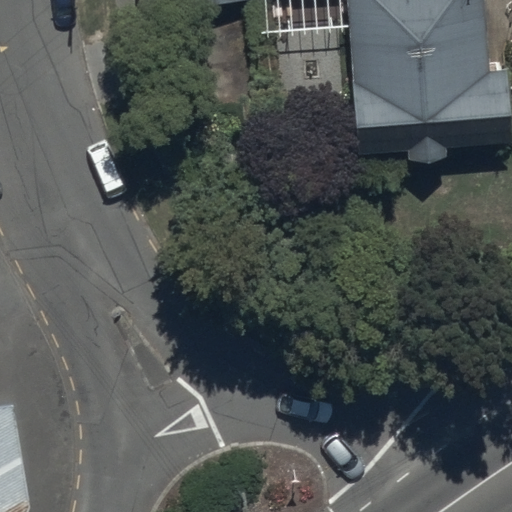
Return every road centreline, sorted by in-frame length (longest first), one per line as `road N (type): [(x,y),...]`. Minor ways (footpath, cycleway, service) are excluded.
road 1 (residential): [(72,226),(240,381),(308,411)]
road 2 (residential): [(116,467),(72,226)]
road 3 (residential): [(72,226),(29,135),(4,0)]
road 4 (residential): [(116,467),(204,417),(242,407),(308,411)]
road 5 (residential): [(308,411),(396,432),(511,436)]
